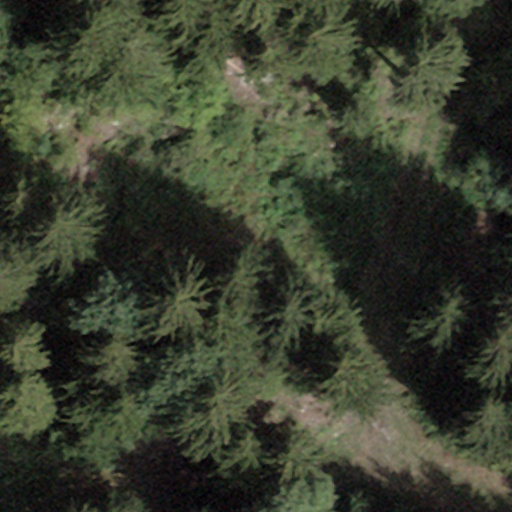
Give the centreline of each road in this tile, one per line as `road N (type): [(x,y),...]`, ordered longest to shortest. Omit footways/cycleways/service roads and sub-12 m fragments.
road 1 (track): [(477,0),(444,90),(382,355),(403,443)]
road 2 (track): [(403,443),(505,511)]
